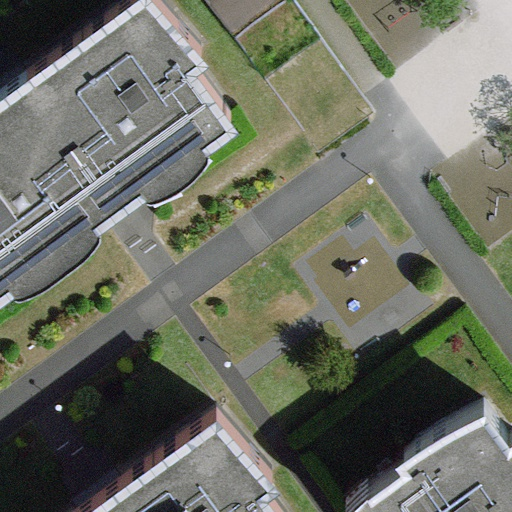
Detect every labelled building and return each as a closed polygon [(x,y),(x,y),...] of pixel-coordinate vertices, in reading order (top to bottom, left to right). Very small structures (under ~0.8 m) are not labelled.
[(165,0),(120,0),(28,66),(121,191),(234,108),(193,53),(205,42),(165,0)] [(376,112),(295,0),(211,0),(323,151),(376,112)] [(0,280),(121,191),(28,66),(0,87),(0,280)] [(511,511),(511,430),(511,431),(486,398),(407,442),(412,453),(369,483),(387,507),(386,511),(511,511)] [(218,403),(101,488),(118,511),(290,511),(262,475),(275,466),(218,403)] [(118,511),(101,488),(67,511),(118,511)]
